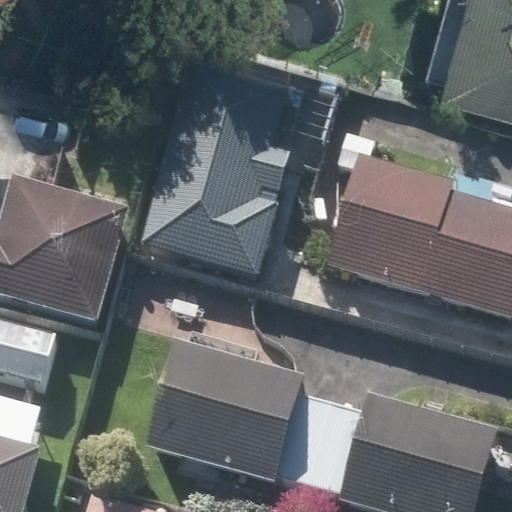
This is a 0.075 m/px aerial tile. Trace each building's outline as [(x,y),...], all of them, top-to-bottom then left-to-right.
[(511,0),(476,0),(450,94),(511,112),(511,0)] [(293,99),(197,72),(146,258),(258,289),(292,165),(276,161),(293,99)] [(511,219),(368,177),(337,282),(511,333),(511,219)] [(135,223),(16,188),(0,242),(0,307),(101,337),(135,223)] [(58,353),(0,337),(0,389),(45,402),(58,353)] [(310,394),(182,357),(151,465),(279,501),(282,492),(305,411),(310,394)] [(0,406),(0,448),(35,457),(45,417),(0,406)] [(369,429),(305,411),(282,492),(346,510),(369,429)] [(484,511),(502,450),(375,415),(348,511),(484,511)] [(0,448),(0,511),(33,511),(46,460),(35,457),(0,448)]
